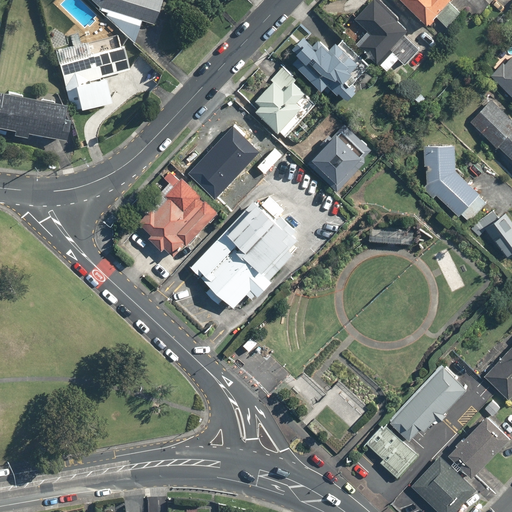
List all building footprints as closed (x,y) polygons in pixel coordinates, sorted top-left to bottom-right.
[(91,0),(99,6),(134,41),(141,19),(154,23),(160,0),(91,0)] [(408,28),(377,0),(372,0),(356,18),(369,30),(358,42),(387,69),(399,56),(406,63),(421,47),(404,32),(408,28)] [(403,0),(428,23),(449,0),(403,0)] [(67,47),(70,57),(57,61),(71,111),(110,101),(103,76),(129,68),(121,43),(119,43),(116,33),(67,47)] [(299,57),(294,62),(324,91),(330,85),(339,94),(341,91),(348,99),(358,89),(352,82),(370,64),(343,38),(338,43),(336,41),(329,48),(323,41),(318,47),(305,35),(291,49),(299,57)] [(504,61),(491,75),(511,94),(511,55),(505,63),(504,61)] [(288,136),(316,103),(306,94),(308,92),(295,81),(296,79),(281,67),(271,79),(272,81),(254,102),(259,106),(256,109),(288,136)] [(0,91),(0,130),(3,132),(4,128),(12,129),(12,133),(25,135),(26,132),(61,138),(67,104),(0,91)] [(511,117),(491,98),(470,121),(497,146),(499,143),(511,154),(511,117)] [(192,171),(216,195),(260,150),(236,126),(192,171)] [(363,157),(340,136),(313,164),(336,186),(363,157)] [(424,145),(426,183),(423,187),(434,197),(437,193),(459,214),(481,191),(457,169),(455,143),(424,145)] [(157,210),(153,206),(146,213),(138,222),(175,256),(217,210),(172,168),(163,178),(168,182),(162,189),(170,197),(157,210)] [(299,208),(275,187),(264,200),(288,221),(299,208)] [(255,198),(191,266),(236,308),(252,290),(258,296),(272,281),(265,274),(295,242),(298,239),(255,198)] [(511,219),(506,211),(499,217),(493,210),(481,219),(509,256),(511,254),(511,219)] [(413,232),(370,229),(369,240),(412,243),(413,232)] [(511,346),(485,375),(510,397),(511,394),(511,346)] [(467,384),(445,362),(393,414),(415,436),(467,384)] [(303,373),(293,384),(302,392),(299,396),(309,405),(316,397),(320,401),(327,394),(303,373)] [(339,393),(327,406),(352,428),(363,416),(339,393)] [(493,399),(485,407),(494,415),(502,407),(493,399)] [(511,436),(489,413),(450,452),(473,475),(511,436)] [(418,455),(383,421),(363,442),(397,476),(418,455)] [(455,511),(476,491),(440,456),(414,482),(444,511),(455,511)]
